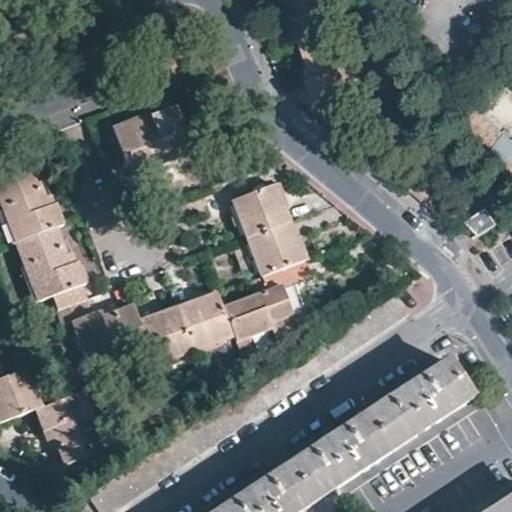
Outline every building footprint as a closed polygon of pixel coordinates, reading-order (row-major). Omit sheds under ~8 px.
[(301,41),(342,25),(332,0),(284,0),(293,19),(287,22),(294,43),(301,41)] [(363,83),(342,25),(301,41),(314,76),(309,79),(317,101),(363,83)] [(455,113),(511,171),(511,127),(482,97),(469,112),(462,106),(455,113)] [(186,156),(185,154),(178,134),(183,132),(174,108),(152,117),(149,115),(112,130),(129,177),(186,156)] [(178,134),(185,154),(198,149),(190,129),(183,132),(178,134)] [(33,170),(0,182),(0,215),(5,214),(16,243),(54,229),(62,225),(54,205),(47,207),(33,170)] [(247,240),(290,223),(276,185),(233,201),(247,240)] [(506,217),(493,204),(468,221),(481,233),(506,217)] [(294,266),(305,262),(290,223),(247,240),(261,279),(294,266)] [(52,298),(56,311),(85,301),(79,286),(84,285),(76,264),(69,266),(54,229),(16,243),(37,300),(31,302),(32,305),(52,298)] [(301,283),(294,266),(261,279),(266,294),(223,311),(234,338),(237,346),(273,332),(279,344),(300,334),(284,290),(301,283)] [(179,310),(195,353),(234,338),(223,311),(218,296),(217,295),(179,310)] [(109,360),(149,345),(141,324),(134,306),(95,320),(93,313),(90,314),(85,301),(56,311),(62,327),(72,323),(87,363),(107,355),(109,360)] [(149,345),(157,368),(195,353),(179,310),(141,324),(149,345)] [(302,511),(471,401),(445,361),(423,375),(331,436),(241,495),(215,511),(302,511)] [(0,423),(37,410),(43,408),(29,372),(0,382),(0,423)] [(43,408),(37,410),(45,431),(52,429),(66,465),(106,451),(83,393),(43,408)] [(511,511),(511,496),(511,497),(487,511),(511,511)]
